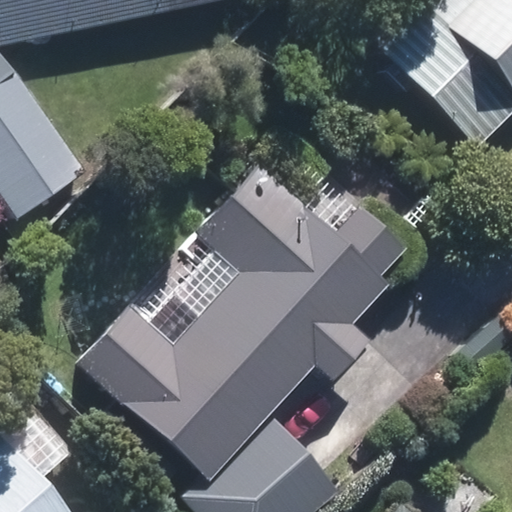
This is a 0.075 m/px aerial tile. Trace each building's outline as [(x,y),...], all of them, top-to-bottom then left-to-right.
[(203,0),(0,0),(0,44),(204,1),(203,0)] [(414,0),(370,47),(473,145),(511,103),(511,0),(425,0),(422,4),(417,0),(414,0)] [(13,71),(0,80),(0,203),(8,215),(79,167),(13,71)] [(98,366),(85,381),(194,476),(171,503),(180,511),(294,511),(324,477),(257,418),(310,357),(326,371),(358,334),(342,321),(373,285),(370,282),(400,247),(348,202),(327,227),(253,162),(189,236),(127,306),(118,298),(76,346),(98,366)] [(64,511),(0,433),(0,511),(64,511)] [(393,511),(379,502),(372,511),(393,511)]
